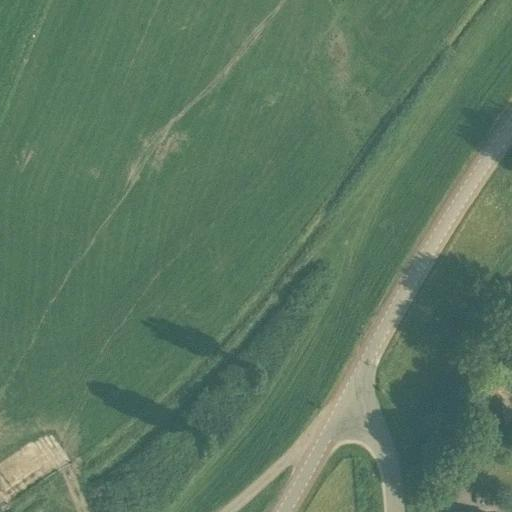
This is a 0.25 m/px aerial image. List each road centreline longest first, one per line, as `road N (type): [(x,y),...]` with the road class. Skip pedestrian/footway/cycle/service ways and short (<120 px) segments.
road 1 (unclassified): [(347,403),(445,215),(511,124)]
road 2 (track): [(337,421),(228,511)]
road 3 (unclassified): [(285,511),(347,403)]
road 4 (unclassified): [(392,511),(378,441),(347,403)]
